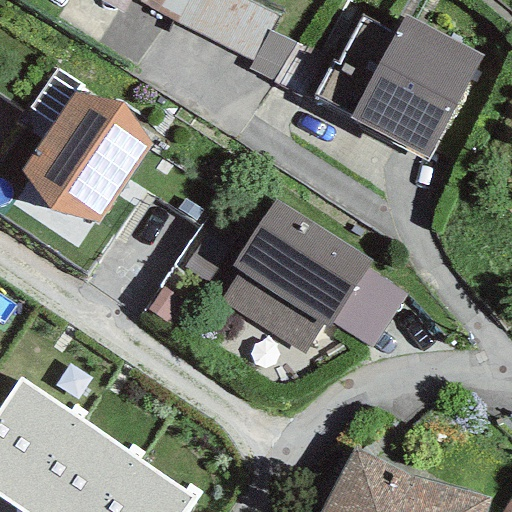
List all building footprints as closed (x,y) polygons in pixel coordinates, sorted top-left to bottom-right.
[(133,0),(148,8),(152,0),(96,0),(124,15),(131,0),(133,0)] [(275,16),(242,0),(152,0),(148,8),(253,60),(267,31),(275,16)] [(484,60),(403,15),(392,34),(358,16),(312,98),(426,162),(484,60)] [(296,45),(267,31),(253,60),(246,69),(274,82),(296,45)] [(123,103),(72,92),(21,171),(48,210),(100,224),(153,146),(123,103)] [(370,263),(273,200),(230,266),(239,272),(219,303),(302,357),(323,324),(328,328),(331,323),(366,269),(370,263)] [(406,294),(366,269),(331,323),(371,348),(406,294)] [(0,496),(20,510),(80,421),(18,380),(0,406),(0,496)] [(22,511),(102,511),(137,460),(80,421),(20,510),(22,511)] [(485,511),(489,497),(415,479),(353,450),(319,511),(485,511)] [(184,511),(194,498),(137,460),(102,511),(184,511)]
